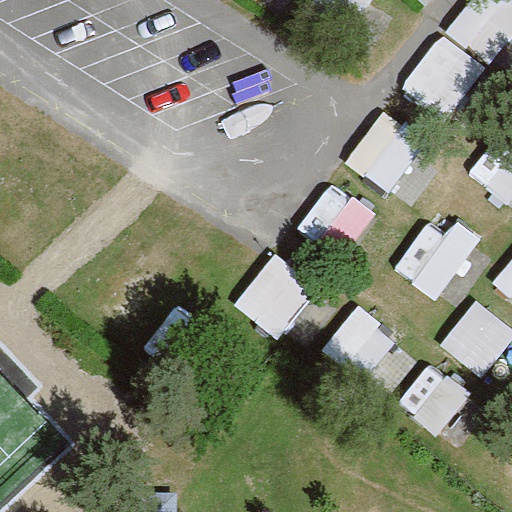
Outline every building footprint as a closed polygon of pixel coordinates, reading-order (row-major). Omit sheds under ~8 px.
[(450,119),(511,37),(511,0),(468,0),(404,84),(450,119)] [(379,113),(350,159),(393,186),(422,140),(379,113)] [(334,176),(301,222),(345,254),(379,209),(334,176)] [(476,238),(433,213),(401,268),(445,293),(476,238)] [(279,333),(314,293),(272,256),(236,296),(279,333)] [(511,258),(497,280),(511,290),(511,258)] [(444,342),(488,373),(511,338),(511,317),(477,293),(444,342)] [(361,302),(329,341),(366,372),(399,333),(361,302)] [(174,511),(174,497),(133,497),(133,511),(174,511)]
